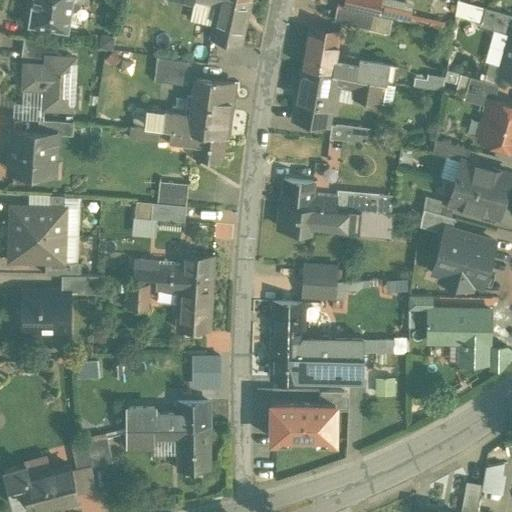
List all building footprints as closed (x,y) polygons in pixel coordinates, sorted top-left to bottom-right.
[(32,0),(29,22),(29,23),(29,24),(31,25),(31,24),(69,31),(69,29),(73,0),(77,0),(86,1),(85,0),(32,0)] [(250,0),(200,0),(219,4),(217,14),(216,14),(211,37),(241,44),(250,0)] [(381,0),(346,0),(345,6),(373,13),(377,14),(381,0)] [(345,6),(338,5),(334,19),(370,27),(373,13),(345,6)] [(511,13),(485,6),(480,24),(511,33),(511,29),(511,13)] [(418,24),(398,20),(396,29),(416,33),(418,24)] [(340,35),(309,29),(303,66),(382,80),(386,62),(360,57),(359,64),(335,59),(340,35)] [(511,29),(511,33),(501,71),(511,73),(511,29)] [(59,41),(25,37),(22,55),(47,57),(47,55),(58,56),(59,41)] [(58,56),(47,55),(47,57),(47,64),(26,63),(24,86),(46,87),(45,106),(79,108),(80,89),(74,89),(75,57),(58,56)] [(192,60),(158,55),(154,79),(189,83),(192,60)] [(398,64),(386,62),(382,80),(395,81),(398,64)] [(382,80),(303,66),(293,118),(328,124),(333,97),(335,84),(339,85),(355,88),(353,95),(378,100),(382,80)] [(499,83),(470,75),(464,98),(487,104),(489,97),(495,98),(499,83)] [(234,82),(196,77),(191,112),(152,107),(150,125),(159,127),(172,128),(197,131),(226,134),(234,82)] [(395,81),(382,80),(378,100),(390,102),(395,81)] [(511,103),(495,98),(489,97),(487,104),(483,117),(493,120),(487,140),(511,146),(511,103)] [(74,121),(39,118),(38,131),(57,132),(57,134),(73,135),(74,121)] [(367,126),(337,122),(335,137),(365,141),(367,126)] [(159,127),(131,125),(129,137),(158,139),(159,127)] [(197,131),(172,128),(170,140),(195,143),(197,131)] [(38,131),(13,129),(10,169),(36,171),(36,165),(55,167),(57,134),(57,132),(38,131)] [(226,134),(197,131),(195,143),(193,155),(223,159),(226,134)] [(470,147),(435,137),(433,150),(461,158),(462,157),(467,159),(470,147)] [(467,159),(462,157),(461,158),(455,179),(505,193),(511,171),(467,159)] [(315,181),(285,178),(282,202),(312,205),(314,193),(315,181)] [(505,193),(455,179),(449,200),(449,201),(455,203),(499,215),(505,193)] [(51,194),(30,193),(29,205),(51,206),(51,194)] [(338,195),(314,193),(312,205),(337,207),(338,195)] [(65,195),(51,194),(51,206),(65,206),(65,195)] [(449,200),(426,194),(424,207),(451,214),(455,203),(449,201),(449,200)] [(354,197),(338,195),(337,207),(337,208),(353,209),(354,197)] [(187,204),(137,200),(135,216),(185,220),(187,204)] [(312,205),(282,202),(279,226),(310,229),(312,218),(322,219),(322,224),(345,226),(344,233),(359,234),(361,221),(361,220),(362,209),(353,209),(337,208),(337,207),(312,205)] [(29,205),(11,205),(10,232),(66,235),(67,206),(65,206),(51,206),(29,205)] [(390,212),(362,209),(361,220),(389,223),(390,212)] [(66,235),(10,232),(9,260),(46,261),(65,262),(65,261),(66,235)] [(491,244),(437,233),(431,256),(426,276),(481,283),(485,263),(491,244)] [(214,254),(183,253),(182,264),(181,278),(213,280),(214,254)] [(159,259),(135,257),(134,274),(157,276),(181,278),(182,264),(159,263),(159,259)] [(82,261),(65,261),(65,262),(46,261),(46,274),(62,274),(82,274),(82,261)] [(336,265),(306,263),(305,279),(335,281),(336,265)] [(82,274),(62,274),(62,292),(70,292),(83,292),(83,274),(82,274)] [(98,274),(83,274),(83,292),(97,292),(98,274)] [(181,278),(157,276),(156,288),(180,290),(181,278)] [(213,280),(181,278),(180,290),(178,328),(210,330),(213,280)] [(335,281),(305,279),(304,294),(334,296),(335,281)] [(149,283),(130,282),(128,307),(148,309),(149,283)] [(62,292),(24,291),(24,329),(70,330),(70,292),(62,292)] [(432,294),(410,294),(409,307),(429,307),(430,306),(432,306),(432,294)] [(305,301),(274,300),(273,352),(343,354),(343,352),(343,339),(328,339),(328,341),(304,341),(305,301)] [(432,306),(430,306),(429,307),(429,340),(463,340),(463,359),(461,359),(461,360),(488,361),(488,344),(488,341),(490,341),(491,308),(432,306)] [(363,340),(343,339),(343,352),(345,352),(364,352),(363,340)] [(511,351),(507,345),(488,344),(488,361),(490,361),(490,368),(499,368),(511,357),(511,351)] [(343,354),(273,352),(272,377),(345,378),(345,352),(343,352),(343,354)] [(364,352),(345,352),(345,378),(363,379),(364,352)] [(209,401),(179,401),(179,413),(179,425),(209,425),(209,401)] [(332,401),(269,401),(269,438),(332,438),(332,401)] [(154,407),(130,407),(130,426),(179,425),(179,413),(154,413),(154,407)] [(179,425),(130,426),(130,446),(155,446),(155,439),(178,438),(179,438),(179,425)] [(209,425),(179,425),(179,438),(178,438),(178,469),(210,469),(210,425),(209,425)] [(108,436),(87,440),(92,466),(113,461),(108,436)] [(87,440),(72,444),(78,469),(92,466),(87,440)] [(48,454),(25,460),(26,464),(29,475),(52,469),(48,454)] [(26,464),(4,470),(14,506),(35,500),(29,475),(26,464)] [(52,469),(29,475),(35,500),(38,510),(54,506),(54,504),(79,497),(70,465),(52,469)]
